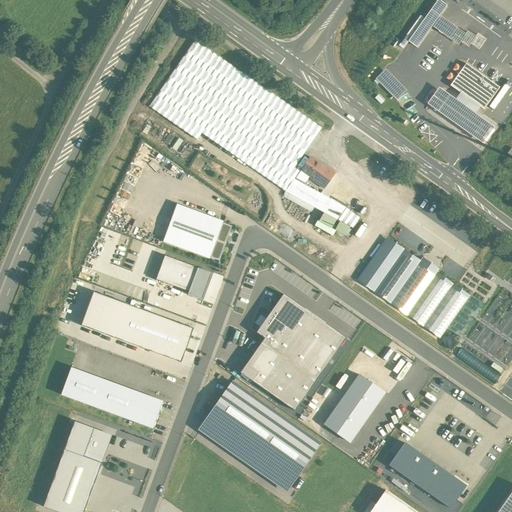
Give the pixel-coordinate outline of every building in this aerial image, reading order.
[(442,5),(437,1),(424,20),(408,42),(413,45),(417,48),(433,27),(440,17),(446,8),(442,5)] [(408,42),(424,20),(420,17),(399,46),(403,49),(408,42)] [(440,17),(433,27),(458,45),(460,41),(465,34),(440,17)] [(465,34),(460,41),(468,47),(470,44),(475,36),(467,31),(465,34)] [(475,36),(470,44),(479,50),(486,40),(477,34),(475,36)] [(321,128),(195,41),(149,107),(197,140),(201,133),(285,191),(293,179),(299,172),(294,168),(321,128)] [(499,88),(466,64),(450,86),(460,93),(479,107),(483,110),(499,88)] [(384,70),(375,79),(396,100),(406,91),(384,70)] [(455,99),(439,88),(437,90),(427,103),(435,109),(447,118),(459,126),(471,135),(481,142),(482,143),(493,127),(474,113),(479,107),(460,93),(455,99)] [(325,169),(310,158),(301,170),(309,176),(315,180),(314,182),(324,189),(335,173),(327,167),(325,169)] [(352,228),(359,217),(347,208),(293,179),(285,191),(324,213),(336,220),(340,222),(349,226),(352,228)] [(224,220),(177,203),(164,241),(210,258),(211,256),(223,222),(224,220)] [(336,220),(324,213),(319,221),(331,228),(336,220)] [(234,226),(223,222),(211,256),(221,260),(234,226)] [(349,226),(340,222),(336,230),(345,235),(349,226)] [(356,282),(440,340),(470,298),(436,274),(439,271),(422,259),(420,262),(387,239),(356,282)] [(157,280),(189,292),(198,268),(166,256),(157,280)] [(187,296),(201,301),(212,274),(198,268),(189,292),(187,296)] [(193,329),(89,292),(78,324),(180,362),(193,329)] [(240,373),(295,411),(345,338),(282,294),(257,331),(265,337),(240,373)] [(163,401),(70,368),(60,396),(153,429),(163,401)] [(351,385),(358,373),(348,368),(342,380),(351,385)] [(384,393),(359,376),(324,425),(349,442),(384,393)] [(321,444),(233,381),(198,429),(287,492),(321,444)] [(93,429),(73,422),(64,449),(83,456),(93,429)] [(112,436),(93,429),(83,456),(102,463),(112,436)] [(466,486),(405,443),(389,466),(450,509),(466,486)] [(56,511),(84,511),(102,463),(83,456),(64,449),(43,507),(56,511)] [(417,511),(386,489),(369,511),(417,511)] [(511,511),(511,492),(498,511),(511,511)]
